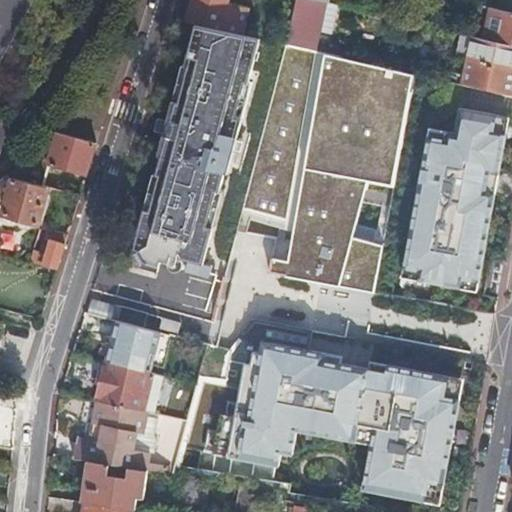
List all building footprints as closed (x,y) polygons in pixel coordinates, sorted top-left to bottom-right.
[(192,0),(186,21),(196,23),(206,25),(227,30),(234,3),(228,2),(228,0),(192,0)] [(325,1),(321,0),(294,0),(291,20),(320,26),(325,1)] [(500,9),(493,40),(497,41),(504,10),(500,9)] [(497,41),(511,43),(511,12),(504,10),(497,41)] [(291,20),(285,42),(315,49),(320,26),(291,20)] [(192,257),(204,260),(213,227),(208,225),(217,190),(220,191),(225,172),(227,173),(233,152),(231,151),(235,136),(237,137),(242,118),(237,116),(246,82),(249,83),(260,38),(227,30),(206,25),(196,23),(185,65),(187,66),(178,101),(173,100),(167,121),(158,119),(154,133),(163,135),(158,157),(161,157),(156,176),(159,177),(149,212),(143,211),(132,253),(143,264),(159,268),(162,257),(170,259),(172,252),(186,255),(192,257)] [(473,35),(468,59),(511,68),(511,43),(497,41),(493,40),(473,35)] [(315,49),(285,42),(241,208),(294,221),(288,260),(271,257),(269,270),(373,291),(383,242),(355,227),(369,175),(395,180),(415,72),(315,49)] [(511,68),(468,59),(463,83),(511,93),(511,68)] [(508,117),(461,108),(456,134),(446,132),(445,139),(427,136),(403,268),(418,271),(417,279),(461,287),(463,279),(478,281),(495,191),(487,190),(490,172),(498,173),(508,117)] [(46,162),(23,155),(5,174),(12,176),(41,184),(43,184),(48,162),(86,172),(96,141),(55,131),(46,162)] [(41,184),(12,176),(1,214),(36,224),(47,186),(43,184),(41,184)] [(48,237),(40,263),(57,266),(59,261),(64,242),(48,237)] [(204,260),(192,257),(189,266),(210,271),(212,262),(204,260)] [(51,287),(40,284),(38,291),(48,294),(49,290),(51,287)] [(121,303),(117,318),(144,325),(148,311),(121,303)] [(181,321),(163,316),(160,326),(179,331),(181,322),(181,321)] [(117,318),(107,360),(151,371),(157,347),(166,349),(171,332),(169,332),(157,329),(144,325),(117,318)] [(210,329),(181,322),(179,331),(178,332),(209,341),(211,332),(209,331),(210,329)] [(353,490),(438,504),(458,377),(388,365),(392,342),(289,326),(287,340),(235,332),(222,414),(209,412),(200,469),(277,482),(284,439),(296,441),(298,432),(361,442),(353,490)] [(151,371),(107,360),(105,366),(100,365),(95,383),(101,385),(97,401),(98,401),(143,410),(152,371),(151,371)] [(127,465),(146,468),(149,452),(132,448),(135,432),(142,434),(147,411),(98,401),(93,423),(103,426),(100,442),(89,439),(77,437),(72,457),(87,459),(110,463),(127,465)] [(103,426),(93,423),(89,439),(100,442),(103,426)] [(110,463),(87,459),(83,489),(85,489),(83,501),(130,508),(134,509),(136,495),(144,496),(147,468),(146,468),(127,465),(125,475),(108,473),(110,463)] [(209,478),(184,474),(179,500),(204,504),(209,478)] [(257,511),(260,511),(265,486),(241,483),(236,509),(257,511)] [(129,511),(130,508),(83,501),(81,511),(129,511)]
